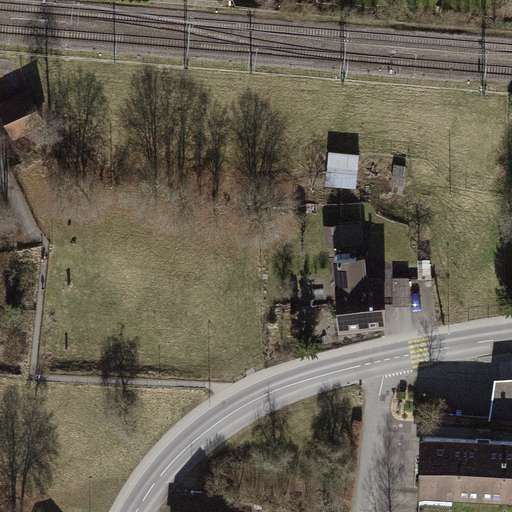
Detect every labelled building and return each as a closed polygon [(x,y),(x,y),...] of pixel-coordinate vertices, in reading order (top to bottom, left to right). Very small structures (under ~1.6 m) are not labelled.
[(35,89),(3,104),(19,138),(51,123),(35,89)] [(330,185),(360,186),(361,153),(331,152),(330,185)] [(365,223),(327,226),(329,248),(342,246),(350,333),(397,328),(392,278),(380,279),(377,255),(368,256),(365,223)] [(511,420),(511,378),(495,378),(494,420),(511,420)] [(511,441),(435,437),(432,496),(511,500),(511,441)]
